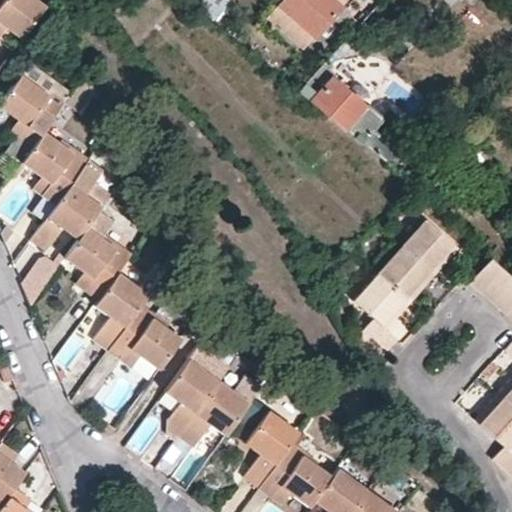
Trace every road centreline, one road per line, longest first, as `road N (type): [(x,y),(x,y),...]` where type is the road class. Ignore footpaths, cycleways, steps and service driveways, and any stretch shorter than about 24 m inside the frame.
road 1 (residential): [(0,289),(50,411),(99,477)]
road 2 (residential): [(430,396),(404,374),(403,363),(449,304),(459,301),(487,329)]
road 3 (residential): [(430,396),(476,445),(510,511)]
